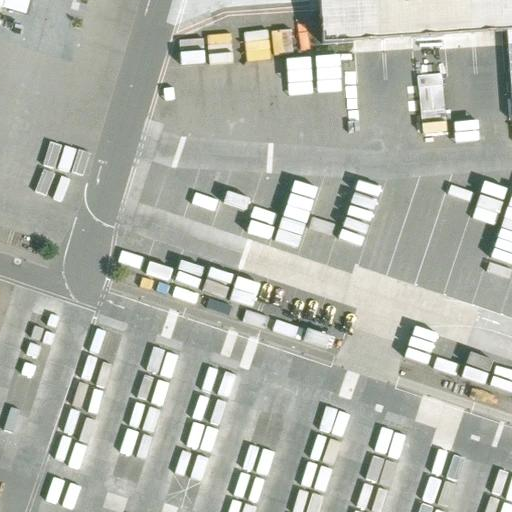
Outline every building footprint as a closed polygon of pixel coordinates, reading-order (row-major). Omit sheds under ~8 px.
[(0,0),(0,12),(5,14),(9,0),(0,0)] [(128,0),(108,0),(104,17),(129,24),(135,2),(128,0)] [(511,0),(300,0),(301,9),(304,47),(511,30),(511,0)] [(101,50),(94,72),(107,76),(114,54),(101,50)] [(226,65),(231,133),(288,128),(289,139),(314,137),(311,97),(342,94),(338,55),(226,65)] [(69,82),(66,64),(46,67),(49,85),(69,82)] [(440,91),(419,92),(420,112),(442,111),(440,91)] [(138,205),(162,209),(163,202),(166,202),(164,210),(190,215),(196,180),(174,175),(175,173),(145,167),(138,205)] [(253,219),(248,235),(264,240),(269,224),(253,219)] [(320,246),(322,235),(300,230),(295,251),(307,254),(310,244),(320,246)] [(437,359),(460,364),(466,340),(443,334),(437,359)] [(428,363),(433,343),(408,338),(404,358),(428,363)]
